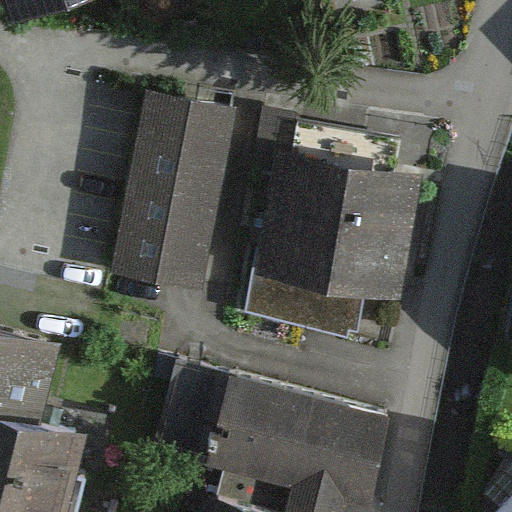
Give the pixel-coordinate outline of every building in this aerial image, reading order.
[(227,114),(151,99),(119,266),(195,281),(227,114)] [(419,173),(272,149),(245,313),(350,330),(357,284),(400,291),(419,173)] [(60,348),(0,333),(0,511),(68,511),(87,434),(42,424),(60,348)] [(365,511),(391,415),(239,376),(216,463),(247,471),(235,511),(365,511)] [(511,511),(511,496),(498,511),(511,511)]
